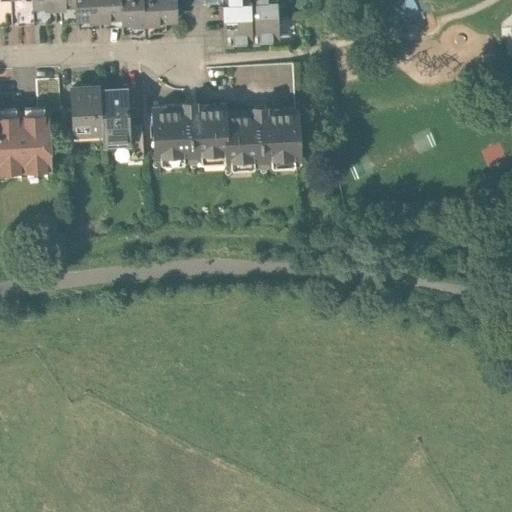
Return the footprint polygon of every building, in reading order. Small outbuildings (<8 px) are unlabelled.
[(30,0),(16,0),(18,24),(32,23),(31,8),(30,0)] [(93,20),(98,20),(97,0),(75,0),(76,5),(77,21),(93,20)] [(97,0),(98,20),(105,20),(120,19),(119,0),(97,0)] [(119,0),(120,19),(121,25),(144,23),(142,0),(119,0)] [(142,0),(144,23),(178,22),(176,0),(142,0)] [(219,0),(220,0),(223,41),(278,37),(275,0),(219,0)] [(76,5),(60,6),(61,22),(77,21),(76,5)] [(49,22),(48,7),(31,8),(32,23),(49,22)] [(93,20),(77,21),(77,29),(93,28),(93,20)] [(96,82),(67,83),(69,107),(70,130),(70,135),(99,133),(96,85),(96,82)] [(125,84),(96,85),(99,133),(99,141),(129,139),(128,122),(125,84)] [(149,154),(222,150),(224,107),(224,101),(196,102),(195,97),(179,98),(179,103),(147,104),(149,154)] [(250,105),(224,107),(222,150),(222,158),(297,154),(295,104),(265,105),(265,102),(250,103),(250,105)] [(70,130),(69,107),(60,107),(61,130),(70,130)] [(48,109),(0,111),(0,170),(51,168),(48,109)] [(140,122),(128,122),(129,139),(130,156),(142,156),(140,122)]
